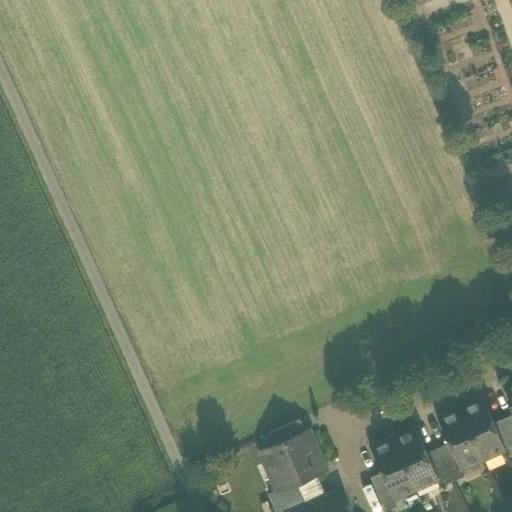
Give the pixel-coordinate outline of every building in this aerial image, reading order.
[(482,397),(459,407),(482,458),(503,449),(505,448),(493,423),(482,397)] [(460,468),(482,458),(459,407),(437,417),(448,443),(459,468),(460,468)] [(511,414),(504,418),(493,423),(505,448),(503,449),(507,456),(511,453),(511,414)] [(268,433),(273,444),(304,430),(299,419),(268,433)] [(415,427),(392,437),(415,488),(437,478),(426,452),(415,427)] [(277,489),(278,490),(296,482),(315,473),(325,469),(307,429),(304,430),(273,444),(266,447),(277,471),(270,473),(277,489)] [(393,497),(415,488),(392,437),(370,447),(381,472),(392,498),(393,497)] [(448,443),(437,448),(426,452),(437,478),(440,486),(452,480),(463,475),(460,468),(459,468),(448,443)] [(277,471),(266,447),(260,450),(270,473),(277,471)] [(370,477),(384,510),(397,505),(393,497),(392,498),(381,472),(370,477)] [(301,492),(301,493),(321,484),(315,473),(296,482),(301,492)] [(268,493),(273,504),(301,492),(296,482),(278,490),(277,489),(268,493)] [(326,495),(321,484),(301,493),(306,503),(306,504),(326,495)] [(346,511),(337,491),(326,495),(306,504),(288,511),(346,511)] [(301,493),(301,492),(273,504),(276,511),(285,511),(306,503),(301,493)]
